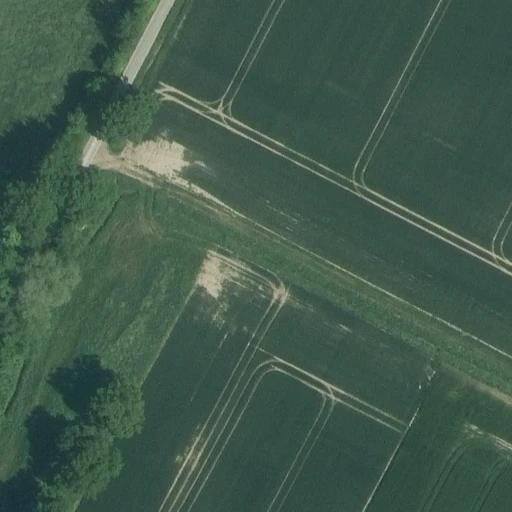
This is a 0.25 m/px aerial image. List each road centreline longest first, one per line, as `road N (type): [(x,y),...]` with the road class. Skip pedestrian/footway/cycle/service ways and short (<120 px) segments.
road 1 (track): [(95,150),(511,365)]
road 2 (track): [(172,0),(0,337)]
